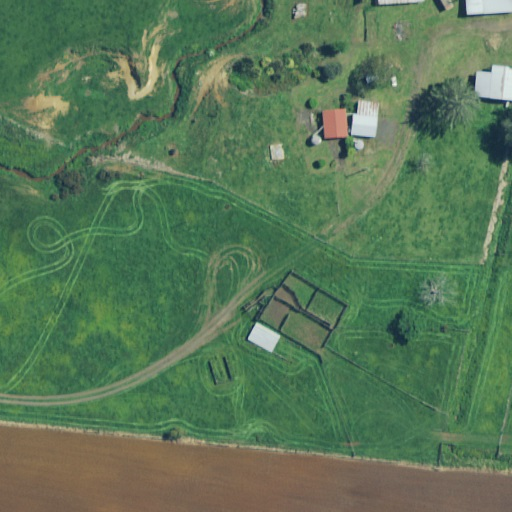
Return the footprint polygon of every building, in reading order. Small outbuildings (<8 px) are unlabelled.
[(511,12),(511,0),(464,0),(466,15),(511,12)] [(377,29),(366,29),(366,40),(377,40),(377,29)] [(511,97),(511,68),(491,67),(490,74),(476,73),(474,97),(511,101),(511,97)] [(377,104),(358,102),(356,115),(352,115),(350,135),(374,138),(377,104)] [(345,137),(344,110),(322,112),(324,139),(345,137)] [(276,117),(275,111),(246,115),(253,165),(285,160),(283,146),(311,142),(310,132),(307,113),(276,117)] [(280,337),(255,323),(246,340),(271,353),(280,337)]
